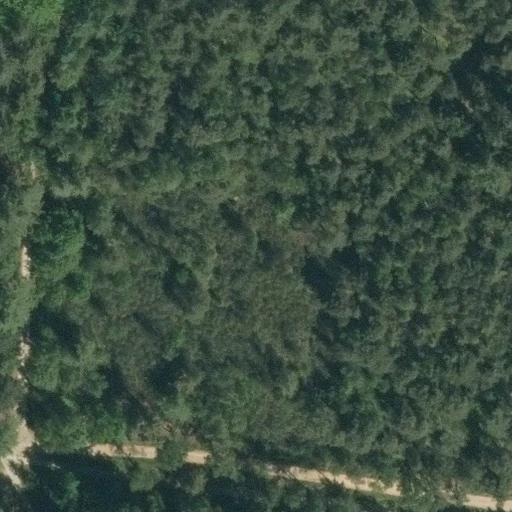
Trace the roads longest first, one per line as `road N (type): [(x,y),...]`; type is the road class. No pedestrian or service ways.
road 1 (track): [(18,448),(506,511)]
road 2 (track): [(18,448),(24,156),(52,0)]
